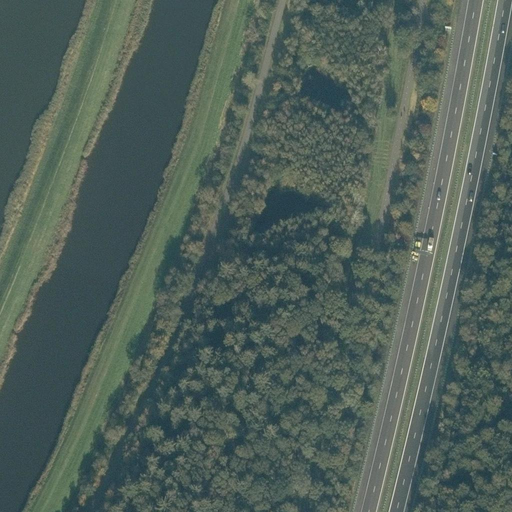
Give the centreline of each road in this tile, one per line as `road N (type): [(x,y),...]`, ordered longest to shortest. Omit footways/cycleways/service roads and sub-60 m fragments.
road 1 (unclassified): [(95,511),(216,223),(282,0)]
road 2 (motorway): [(473,0),(368,511)]
road 3 (motorway): [(402,511),(506,0)]
